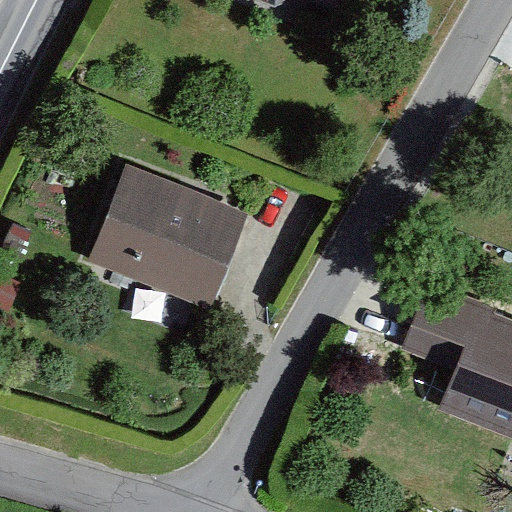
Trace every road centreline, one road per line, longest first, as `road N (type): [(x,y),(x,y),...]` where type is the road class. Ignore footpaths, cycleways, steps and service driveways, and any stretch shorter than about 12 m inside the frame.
road 1 (residential): [(492,0),(201,511)]
road 2 (residential): [(143,511),(0,470)]
